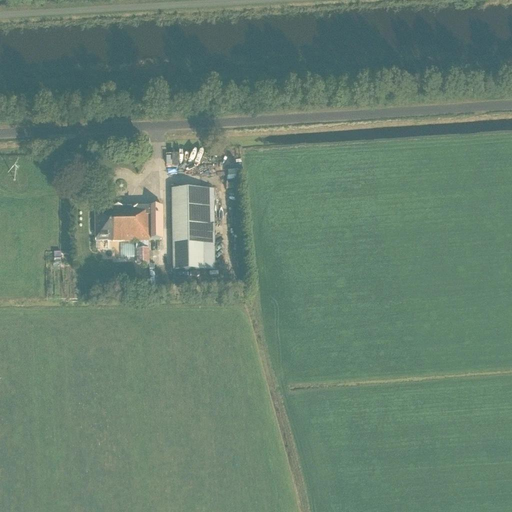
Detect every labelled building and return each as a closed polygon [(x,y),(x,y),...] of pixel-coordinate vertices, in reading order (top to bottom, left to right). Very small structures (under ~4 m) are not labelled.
[(215,271),(214,190),(202,190),(171,190),(173,272),(215,271)] [(135,241),(148,241),(150,241),(150,208),(150,206),(113,207),(113,209),(106,209),(107,242),(135,241)] [(150,208),(150,241),(163,241),(163,208),(150,208)] [(107,242),(106,209),(94,209),(95,242),(107,242)] [(135,241),(136,266),(149,266),(148,241),(135,241)]
